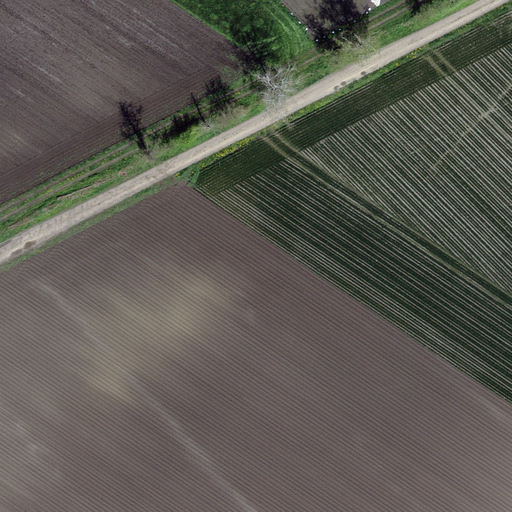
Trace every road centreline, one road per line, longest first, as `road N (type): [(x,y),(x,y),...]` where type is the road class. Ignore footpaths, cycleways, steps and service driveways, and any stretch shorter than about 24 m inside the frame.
road 1 (track): [(0,271),(511,8)]
road 2 (track): [(381,0),(0,207)]
